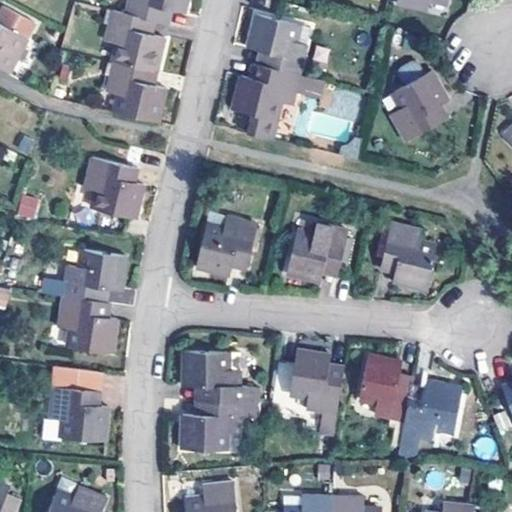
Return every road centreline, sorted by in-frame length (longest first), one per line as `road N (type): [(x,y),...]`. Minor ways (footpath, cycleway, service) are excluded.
road 1 (residential): [(151,307),(469,326)]
road 2 (residential): [(222,0),(151,307)]
road 3 (residential): [(151,307),(140,396),(143,511)]
